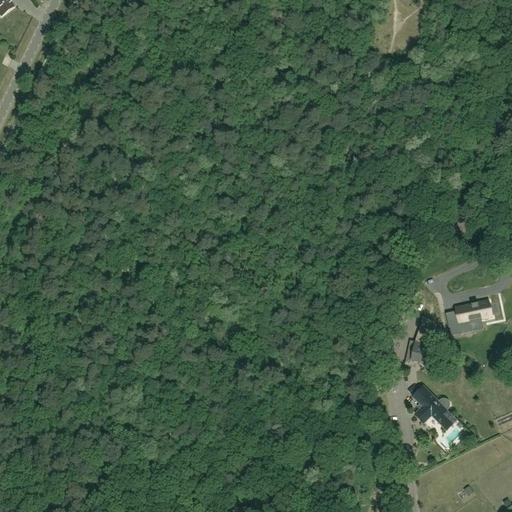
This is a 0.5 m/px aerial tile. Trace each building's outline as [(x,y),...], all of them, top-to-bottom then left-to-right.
[(14,8),(10,3),(13,0),(0,0),(0,15),(1,17),(14,8)] [(463,304),(453,305),(454,320),(465,319),(465,320),(472,320),(472,319),(495,317),(494,302),(483,302),(483,299),(463,300),(463,304)] [(427,364),(431,345),(416,342),(412,360),(427,364)] [(396,379),(386,380),(387,391),(397,390),(396,379)] [(414,397),(424,407),(415,415),(424,424),(432,415),(442,425),(452,416),(447,410),(448,409),(449,408),(449,406),(449,404),(448,403),(447,402),(445,401),(444,401),(442,401),(440,402),(439,404),(423,388),(414,397)] [(472,486),(467,489),(471,497),(476,494),(472,486)]
